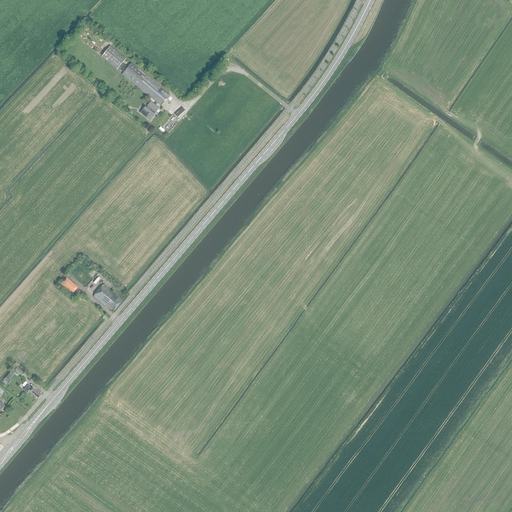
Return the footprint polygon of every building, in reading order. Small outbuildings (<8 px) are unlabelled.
[(118,68),(122,63),(126,59),(111,46),(101,58),(116,70),(118,68)] [(157,102),(155,104),(157,105),(158,104),(161,107),(170,95),(132,64),(128,68),(122,63),(118,68),(124,73),(123,74),(157,102)] [(156,106),(157,105),(155,104),(154,105),(151,102),(146,108),(145,107),(142,111),(141,113),(145,116),(151,121),(155,116),(154,115),(159,109),(156,106)] [(71,294),(78,287),(66,277),(60,284),(71,294)] [(99,288),(92,296),(98,300),(99,299),(102,301),(101,303),(106,306),(112,299),(99,288)] [(25,373),(18,368),(15,371),(22,376),(25,373)] [(33,386),(31,388),(28,385),(24,390),(27,393),(28,392),(36,398),(37,397),(38,398),(41,395),(40,393),(41,392),(33,386)]
